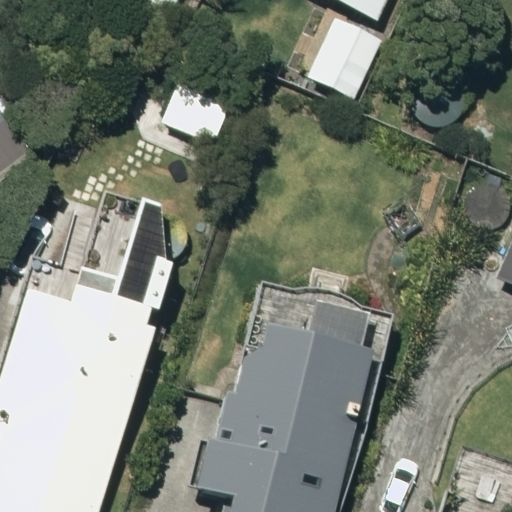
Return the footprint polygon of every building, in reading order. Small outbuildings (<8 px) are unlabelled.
[(310,0),(367,25),(378,0),(310,0)] [(0,176),(17,162),(27,173),(43,160),(15,126),(0,138),(0,176)] [(511,215),(483,283),(511,295),(511,215)] [(113,317),(154,331),(175,269),(135,255),(113,317)] [(0,511),(85,511),(131,336),(49,315),(53,298),(0,284),(0,511)] [(287,315),(289,309),(241,299),(227,370),(217,368),(210,401),(201,399),(190,453),(180,451),(170,499),(202,506),(200,511),(316,511),(346,361),(333,359),(340,325),(287,315)] [(511,473),(448,455),(431,511),(503,511),(511,482),(511,473)]
